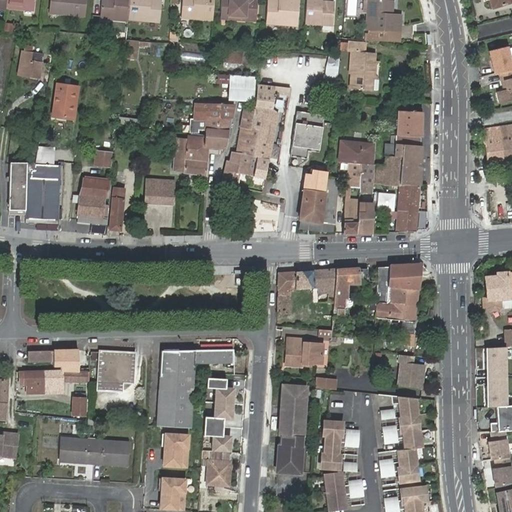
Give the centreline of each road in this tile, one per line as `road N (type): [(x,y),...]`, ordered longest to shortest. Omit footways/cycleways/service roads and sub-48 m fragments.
road 1 (secondary): [(462,511),(455,246)]
road 2 (residential): [(265,331),(13,334)]
road 3 (secondary): [(455,246),(455,66),(445,0)]
road 4 (primary): [(210,252),(14,246)]
road 5 (residential): [(265,331),(252,511)]
road 6 (residential): [(285,250),(292,199),(283,165),(299,73)]
road 7 (primary): [(455,246),(285,250)]
road 8 (residential): [(210,252),(212,185),(239,106)]
